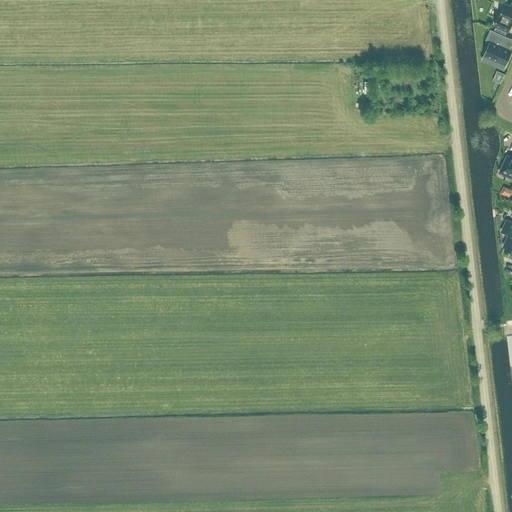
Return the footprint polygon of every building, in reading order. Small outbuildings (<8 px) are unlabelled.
[(511,5),(505,2),(500,14),(499,14),(494,24),(509,31),(511,24),(510,24),(511,21),(511,20),(511,4),(511,5)] [(481,13),(478,19),(489,24),(492,18),(481,13)] [(484,54),(492,57),(490,63),(502,68),(504,62),(506,63),(511,49),(510,49),(502,45),(501,43),(505,34),(491,28),(486,39),(490,41),(484,54)] [(511,176),(511,159),(506,157),(500,171),(511,176)] [(508,197),(511,190),(504,187),(501,194),(508,197)] [(511,221),(507,219),(502,230),(509,234),(504,245),(511,249),(511,221)]
